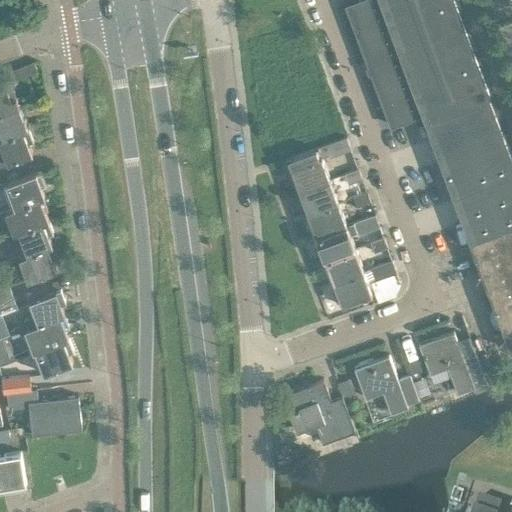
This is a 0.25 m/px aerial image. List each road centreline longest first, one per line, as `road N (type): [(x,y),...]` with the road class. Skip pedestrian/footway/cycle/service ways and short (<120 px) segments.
road 1 (primary): [(221,511),(144,3)]
road 2 (residential): [(251,366),(432,300),(321,0)]
road 3 (primary): [(109,17),(144,251),(146,511)]
road 4 (residential): [(69,24),(117,382),(120,494)]
road 5 (residential): [(251,366),(214,0)]
road 6 (unclassified): [(255,511),(251,366)]
